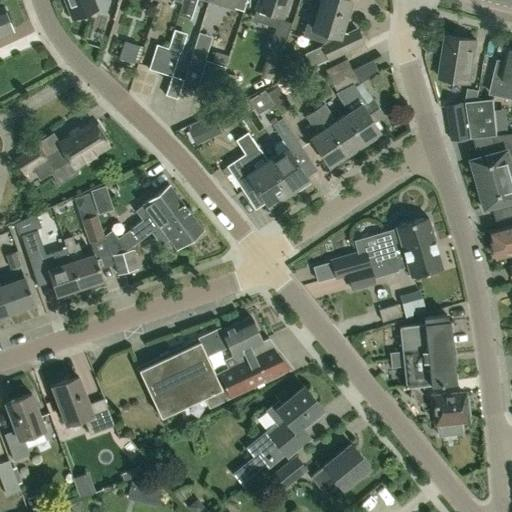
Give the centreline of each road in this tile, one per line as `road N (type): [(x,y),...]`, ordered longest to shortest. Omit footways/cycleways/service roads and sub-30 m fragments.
road 1 (residential): [(264,258),(77,55),(41,0)]
road 2 (residential): [(473,511),(275,270)]
road 3 (residential): [(498,444),(471,271),(433,148)]
road 4 (residential): [(0,365),(275,270)]
road 5 (residential): [(264,258),(433,148)]
road 6 (residential): [(433,148),(406,60),(409,0)]
